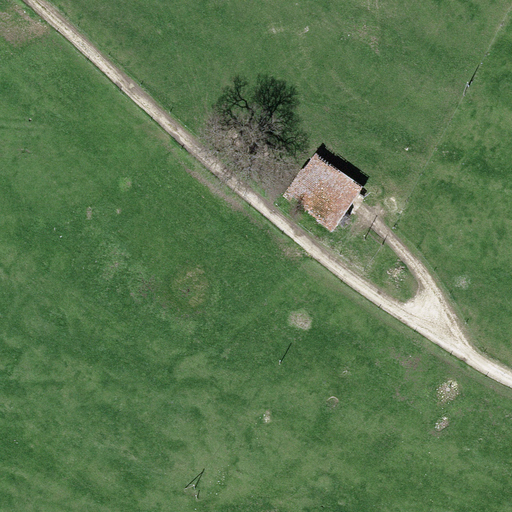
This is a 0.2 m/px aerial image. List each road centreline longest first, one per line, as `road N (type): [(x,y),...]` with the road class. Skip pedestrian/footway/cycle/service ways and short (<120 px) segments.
road 1 (track): [(511,387),(398,315),(229,169)]
road 2 (track): [(36,0),(229,169)]
